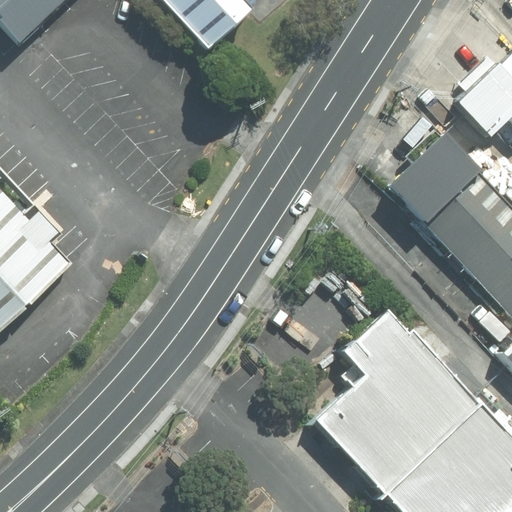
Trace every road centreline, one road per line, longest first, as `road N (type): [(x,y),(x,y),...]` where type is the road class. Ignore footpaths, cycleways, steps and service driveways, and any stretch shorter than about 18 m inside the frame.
road 1 (secondary): [(397,0),(206,281),(82,443),(15,511)]
road 2 (unknown): [(132,203),(14,360)]
